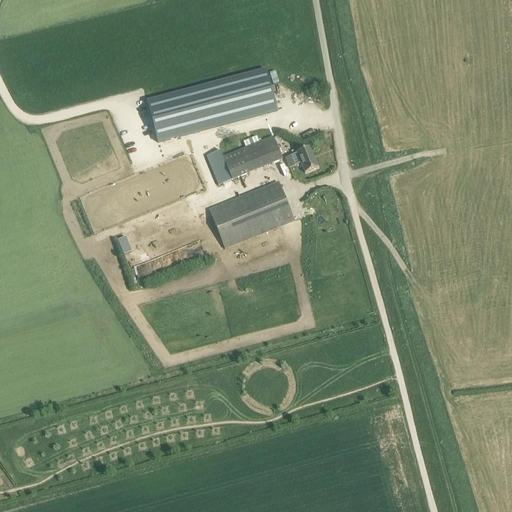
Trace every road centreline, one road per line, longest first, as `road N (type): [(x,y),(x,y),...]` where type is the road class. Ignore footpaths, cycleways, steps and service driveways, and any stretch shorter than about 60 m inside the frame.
road 1 (track): [(435,511),(353,206),(405,270)]
road 2 (unclassified): [(353,206),(315,0)]
